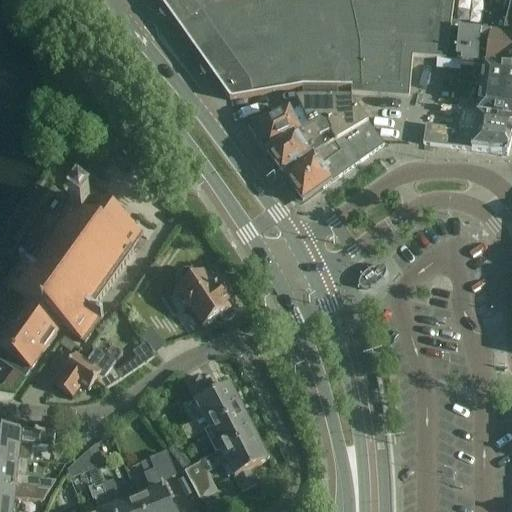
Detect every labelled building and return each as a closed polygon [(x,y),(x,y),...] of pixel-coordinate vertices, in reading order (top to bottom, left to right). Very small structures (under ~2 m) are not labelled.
[(353,0),(350,0),(349,0),(162,0),(170,3),(162,18),(158,16),(158,17),(161,21),(165,24),(172,29),(182,40),(190,50),(196,63),(200,77),(203,80),(204,80),(203,77),(220,74),(223,93),(229,103),(302,90),(349,90),(350,96),(408,100),(411,59),(445,62),(453,0),(353,0)] [(489,0),(486,27),(492,28),(491,36),(511,39),(511,1),(510,1),(510,0),(509,0),(489,0)] [(459,32),(456,62),(460,62),(460,67),(511,69),(511,39),(491,36),(486,35),(466,33),(459,32)] [(475,87),(470,106),(459,104),(458,113),(460,113),(469,115),(511,121),(511,69),(460,67),(460,62),(456,62),(460,62),(460,67),(473,68),(470,86),(475,87)] [(311,158),(339,142),(367,125),(350,100),(302,100),(295,101),(300,110),(309,129),(269,149),(273,147),(275,149),(266,156),(281,177),(311,158)] [(247,128),(263,152),(269,149),(309,129),(300,110),(289,115),(288,113),(272,120),(269,113),(248,122),(247,128)] [(422,147),(464,152),(469,115),(460,113),(457,133),(425,128),(422,147)] [(464,152),(470,153),(505,157),(505,158),(506,158),(511,137),(511,121),(469,115),(464,152)] [(357,166),(383,147),(379,141),(367,125),(368,125),(367,125),(339,142),(357,166)] [(330,185),(357,166),(339,142),(311,158),(330,185)] [(301,206),(330,185),(311,158),(281,177),(301,206)] [(128,255),(140,238),(85,199),(81,204),(77,202),(29,269),(20,263),(2,289),(9,294),(0,305),(0,320),(9,327),(0,339),(0,351),(29,372),(59,329),(84,347),(102,321),(92,314),(132,257),(128,255)] [(358,287),(359,290),(362,292),(367,292),(372,290),(377,286),(381,282),(384,277),(385,273),(384,270),(381,268),(377,268),(371,270),(366,273),(362,278),(359,282),(358,287)] [(183,289),(176,293),(183,303),(182,304),(188,313),(189,312),(202,331),(217,321),(218,321),(218,322),(219,322),(219,323),(220,323),(220,324),(221,324),(222,325),(223,325),(224,325),(225,326),(226,325),(227,325),(228,325),(229,325),(229,324),(230,324),(231,324),(231,323),(232,322),(233,321),(233,320),(234,319),(234,318),(234,317),(234,316),(234,315),(233,314),(233,313),(232,312),(232,311),(231,311),(229,307),(234,304),(223,288),(213,294),(201,276),(195,281),(191,275),(190,274),(189,274),(189,273),(188,273),(187,273),(186,273),(185,273),(184,273),(183,273),(182,274),(181,274),(181,275),(180,276),(180,277),(179,277),(179,278),(179,279),(179,280),(179,281),(180,282),(180,283),(184,288),(183,289)] [(150,330),(140,338),(147,347),(157,339),(150,330)] [(63,342),(59,347),(70,355),(74,350),(63,342)] [(62,376),(54,388),(70,400),(79,388),(86,393),(92,385),(103,392),(154,359),(149,352),(148,352),(114,375),(110,371),(114,365),(96,352),(85,366),(73,358),(61,375),(62,376)] [(187,442),(208,432),(244,414),(232,390),(229,392),(228,389),(208,399),(198,379),(185,385),(203,422),(182,432),(187,442)] [(244,414),(208,432),(215,446),(220,455),(256,438),(244,414)] [(0,459),(16,462),(28,463),(30,446),(52,449),(53,434),(39,433),(39,436),(0,431),(0,459)] [(267,460),(256,438),(199,466),(189,471),(183,474),(198,503),(214,495),(204,476),(225,465),(240,495),(256,486),(249,473),(265,465),(264,462),(267,460)] [(173,450),(167,453),(183,474),(189,471),(173,450)] [(88,454),(67,474),(71,482),(95,472),(88,454)] [(151,496),(135,502),(139,511),(171,511),(161,484),(174,479),(165,457),(150,463),(154,473),(144,477),(151,496)] [(0,459),(0,487),(49,493),(55,482),(37,481),(25,480),(27,463),(16,462),(0,459)] [(113,485),(101,490),(109,511),(139,511),(135,502),(121,507),(113,485)] [(0,487),(0,511),(10,511),(12,503),(42,506),(49,493),(0,487)] [(97,511),(109,511),(101,490),(90,494),(97,511)]
